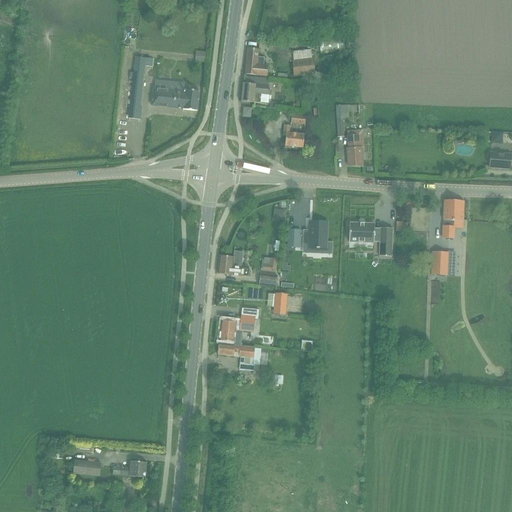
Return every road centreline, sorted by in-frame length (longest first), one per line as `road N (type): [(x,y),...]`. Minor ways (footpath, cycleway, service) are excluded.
road 1 (tertiary): [(179,511),(203,247)]
road 2 (tertiary): [(511,194),(284,177)]
road 3 (tertiary): [(0,184),(144,172)]
